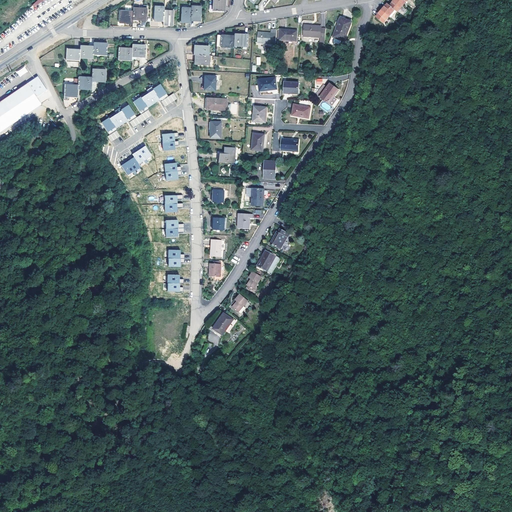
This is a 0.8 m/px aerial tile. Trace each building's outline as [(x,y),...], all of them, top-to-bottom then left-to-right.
[(225,11),(225,0),(213,0),(213,11),(225,11)] [(394,10),(397,12),(403,5),(397,0),(394,0),(392,2),(390,5),(394,10)] [(384,7),(382,10),(389,16),(394,10),(390,5),(387,3),(384,7)] [(191,9),(190,21),(196,21),(200,21),(201,7),(191,7),(191,9)] [(186,22),(190,23),(190,21),(191,9),(182,8),(181,22),(186,22)] [(133,12),(133,20),(147,21),(147,9),(134,9),(133,12)] [(389,16),(382,10),(379,14),(376,17),(383,23),(389,16)] [(174,12),(165,11),(164,12),(164,25),(170,25),(174,25),(174,12)] [(119,23),(133,24),(133,20),(133,12),(120,12),(119,23)] [(164,25),(164,12),(155,12),(154,26),(159,26),(164,26),(164,25)] [(337,27),(334,37),(344,41),(351,21),(340,18),(337,26),(337,27)] [(320,43),(325,44),(326,29),(321,29),(321,27),(305,26),(304,37),(320,38),(320,43)] [(257,43),(276,44),(276,40),(277,30),(271,30),(271,33),(258,32),(257,43)] [(297,31),(281,30),(280,40),(296,41),(297,31)] [(248,35),(234,34),(234,36),(234,45),(247,46),(248,35)] [(217,35),(217,46),(234,48),(234,45),(234,36),(217,35)] [(93,47),(93,55),(107,56),(108,44),(94,43),(93,47)] [(132,49),(132,57),(146,58),(146,46),(137,46),(133,45),(132,49)] [(196,55),(208,55),(209,46),(195,45),(194,55),(196,55)] [(80,58),(93,58),(93,55),(93,47),(80,46),(80,50),(80,58)] [(118,60),(132,61),(132,57),(132,49),(119,49),(118,60)] [(66,61),(79,61),(80,58),(80,50),(67,50),(66,61)] [(209,66),(209,55),(208,55),(196,55),(195,65),(209,66)] [(19,76),(28,72),(25,66),(16,71),(19,76)] [(92,78),(92,81),(106,82),(106,70),(92,70),(92,78)] [(37,77),(0,101),(0,132),(41,104),(37,98),(47,91),(37,77)] [(92,78),(78,77),(78,86),(78,89),(91,89),(92,81),(92,78)] [(205,77),(205,90),(215,90),(216,77),(205,77)] [(261,91),(277,89),(275,78),(259,80),(261,91)] [(298,94),(299,83),(285,82),(284,93),(298,94)] [(329,103),(339,90),(330,83),(320,97),(329,103)] [(168,96),(160,84),(153,89),(152,88),(140,96),(141,97),(133,102),(141,114),(149,109),(147,107),(159,99),(161,101),(168,96)] [(322,84),(316,95),(319,96),(325,85),(322,84)] [(78,89),(78,86),(65,85),(64,96),(77,98),(78,89)] [(227,111),(227,100),(207,99),(207,109),(227,111)] [(237,114),(237,104),(229,104),(229,114),(237,114)] [(309,118),(310,107),(295,104),(292,115),(309,118)] [(137,117),(129,105),(121,110),(120,109),(108,117),(109,118),(102,123),(110,135),(117,130),(116,128),(128,120),(129,122),(137,117)] [(255,107),(253,122),(265,123),(266,108),(255,107)] [(211,122),(211,138),(221,138),(221,122),(211,122)] [(178,137),(178,132),(162,134),(163,143),(178,141),(174,141),(174,137),(178,137)] [(263,152),(264,135),(253,134),(252,151),(263,152)] [(281,140),(281,150),(297,151),(298,141),(281,140)] [(178,141),(163,143),(163,151),(175,150),(175,145),(179,145),(178,141)] [(151,155),(145,146),(132,154),(134,157),(121,165),(127,175),(140,167),(138,164),(151,155)] [(234,162),(235,148),(225,147),(224,154),(220,153),(219,162),(234,162)] [(275,179),(275,163),(265,162),(264,179),(275,179)] [(176,167),(176,163),(165,164),(165,172),(181,171),(181,166),(176,167)] [(181,171),(165,172),(166,180),(178,179),(177,175),(181,175),(181,171)] [(263,206),(263,190),(252,189),(251,206),(263,206)] [(223,203),(224,191),(213,191),(213,202),(223,203)] [(183,199),(183,195),(165,195),(165,204),(183,204),(183,203),(177,203),(177,199),(183,199)] [(183,204),(165,204),(165,212),(177,212),(177,208),(183,207),(183,204)] [(252,219),(252,215),(239,214),(238,229),(249,229),(250,225),(248,225),(249,218),(252,219)] [(224,218),(214,217),(213,230),(223,231),(224,218)] [(178,220),(166,220),(166,229),(184,228),(184,224),(178,224),(178,220)] [(184,228),(166,229),(166,237),(178,236),(178,232),(184,232),(184,228)] [(280,249),(288,234),(280,229),(278,233),(276,232),(271,243),(280,249)] [(221,241),(212,240),(211,256),(220,257),(221,241)] [(181,250),(169,250),(169,258),(185,259),(185,254),(180,254),(181,250)] [(267,271),(275,257),(265,251),(257,266),(267,271)] [(184,263),(185,259),(169,258),(168,266),(180,267),(180,262),(184,263)] [(214,264),(210,264),(210,276),(220,277),(220,264),(214,264)] [(253,290),(261,277),(253,271),(249,277),(251,279),(247,286),(253,290)] [(180,275),(168,274),(168,283),(179,283),(184,283),(184,279),(179,279),(180,275)] [(179,287),(179,283),(168,283),(167,291),(183,292),(183,287),(179,287)] [(238,313),(248,301),(240,294),(235,300),(237,301),(232,307),(238,313)] [(230,325),(233,320),(223,314),(213,329),(222,335),(225,331),(224,330),(226,326),(228,327),(230,325)] [(224,330),(225,331),(227,333),(232,326),(230,325),(228,327),(226,326),(224,330)]
